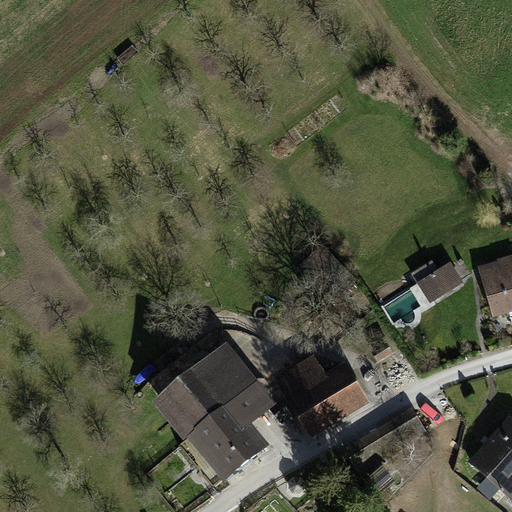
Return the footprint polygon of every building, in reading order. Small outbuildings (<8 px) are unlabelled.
[(511,256),(481,265),(496,314),(511,308),(511,256)] [(453,264),(392,298),(403,317),(464,283),(453,264)] [(227,340),(159,395),(223,473),(266,438),(252,420),(277,400),(227,340)] [(292,392),(315,429),(368,396),(347,361),(327,373),(314,353),(281,373),(292,392)] [(358,475),(430,437),(416,411),(344,449),(358,475)] [(511,414),(511,415),(471,458),(511,496),(511,495),(511,414)]
